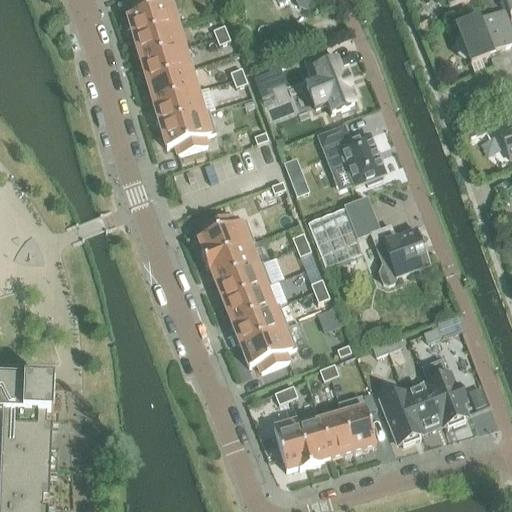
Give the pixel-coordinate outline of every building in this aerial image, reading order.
[(177,30),(170,8),(164,9),(161,0),(160,0),(156,1),(133,8),(136,18),(127,20),(133,42),(133,43),(177,30)] [(292,0),(292,1),(294,0),(296,6),(300,11),(306,13),(312,11),(315,5),(314,0),(292,0)] [(435,0),(436,1),(442,6),(446,4),(449,11),(467,4),(467,2),(473,0),(435,0)] [(498,5),(502,4),(500,0),(487,0),(479,3),(482,11),(498,5)] [(511,0),(502,4),(505,13),(510,25),(511,24),(511,0)] [(505,13),(502,4),(498,5),(482,11),(486,20),(505,13)] [(456,42),(454,50),(457,57),(463,62),(467,60),(470,67),(489,60),(488,59),(511,49),(511,42),(502,17),(501,18),(501,19),(477,28),(476,26),(457,34),(460,41),(456,42)] [(183,52),(177,30),(133,43),(139,65),(183,52)] [(227,38),(224,30),(213,35),(216,43),(227,38)] [(230,46),(227,38),(216,43),(219,50),(230,46)] [(190,74),(183,52),(139,65),(139,66),(140,66),(147,87),(190,74)] [(326,57),(304,65),(312,88),(306,90),(316,114),(327,110),(330,119),(355,110),(349,95),(351,94),(345,80),(343,80),(337,65),(330,68),(326,57)] [(280,71),(252,82),(259,98),(271,93),(286,87),(280,71)] [(244,81),(242,73),(230,77),(233,85),(244,81)] [(197,96),(191,78),(190,74),(147,87),(153,108),(152,108),(152,109),(197,96)] [(244,81),(233,85),(236,93),(247,88),(244,81)] [(203,117),(200,109),(197,96),(152,109),(159,131),(209,116),(209,115),(203,117)] [(216,139),(209,116),(159,131),(159,132),(160,131),(166,153),(175,151),(178,160),(201,153),(207,152),(204,142),(210,140),(216,139)] [(479,139),(475,127),(459,134),(464,145),(479,139)] [(511,128),(498,134),(509,163),(510,166),(511,164),(511,128)] [(384,179),(369,140),(349,147),(348,142),(344,131),(318,141),(334,182),(349,176),(355,191),(366,186),(367,190),(382,184),(381,180),(384,179)] [(268,145),(265,137),(254,142),(257,149),(268,145)] [(285,194),(282,187),(271,191),(274,199),(285,194)] [(396,283),(430,270),(416,234),(394,242),(390,231),(379,235),(367,202),(343,211),(356,244),(371,238),(383,270),(380,278),(384,288),(389,290),(394,288),(396,283)] [(254,247),(245,225),(234,229),(230,220),(225,222),(203,231),(206,240),(198,243),(202,255),(200,256),(204,266),(254,247)] [(307,248),(303,238),(292,243),(296,252),(307,248)] [(215,287),(262,268),(262,267),(257,269),(249,250),(254,247),(204,266),(208,276),(210,276),(215,287)] [(311,257),(307,248),(296,252),(296,254),(299,262),(311,257)] [(223,308),(271,289),(262,268),(215,287),(223,308)] [(326,294),(322,284),(310,289),(314,298),(326,294)] [(231,329),(279,310),(279,309),(273,312),(266,292),(271,290),(271,289),(223,308),(231,328),(231,329)] [(329,303),(326,294),(314,298),(318,308),(329,303)] [(288,331),(279,310),(231,329),(239,350),(288,331)] [(372,348),(373,331),(360,330),(359,348),(372,348)] [(296,353),(288,331),(239,350),(239,351),(240,351),(249,372),(257,369),(261,378),(289,367),(285,358),(296,353)] [(440,343),(436,334),(424,339),(427,348),(440,343)] [(405,364),(397,343),(385,348),(389,357),(390,357),(394,368),(405,364)] [(389,357),(385,348),(372,352),(376,361),(389,357)] [(351,358),(348,350),(337,355),(340,362),(351,358)] [(465,406),(459,389),(455,390),(450,378),(448,378),(442,364),(421,372),(427,387),(426,387),(443,430),(451,426),(453,431),(465,426),(463,422),(467,420),(462,407),(465,406)] [(339,380),(334,369),(326,372),(331,383),(339,380)] [(331,383),(326,372),(319,375),(323,386),(331,383)] [(443,430),(426,387),(404,396),(421,439),(422,438),(422,437),(442,429),(442,430),(443,430)] [(48,511),(53,391),(0,388),(0,511),(48,511)] [(297,402),(293,391),(283,394),(288,406),(290,405),(297,402)] [(479,392),(468,396),(475,413),(486,408),(479,392)] [(288,406),(283,394),(274,398),(279,410),(288,406)] [(421,439),(404,396),(380,405),(397,448),(401,446),(403,451),(415,446),(413,442),(421,439)] [(375,451),(361,401),(339,408),(353,458),(375,451)] [(353,458),(339,408),(337,408),(341,420),(320,426),(331,464),(353,458)] [(320,426),(319,420),(297,426),(309,472),(320,469),(320,467),(331,464),(320,426)] [(309,472),(297,426),(273,433),(286,476),(298,473),(299,475),(309,472)]
